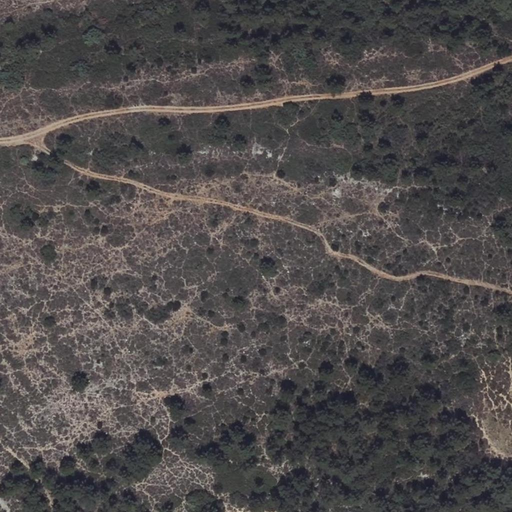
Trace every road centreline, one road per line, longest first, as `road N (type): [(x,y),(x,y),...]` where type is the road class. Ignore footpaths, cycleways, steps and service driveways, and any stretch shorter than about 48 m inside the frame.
road 1 (track): [(511,293),(437,275),(384,273),(334,254),(292,220),(100,175),(19,140)]
road 2 (track): [(511,58),(449,82),(207,110),(119,110),(0,139)]
